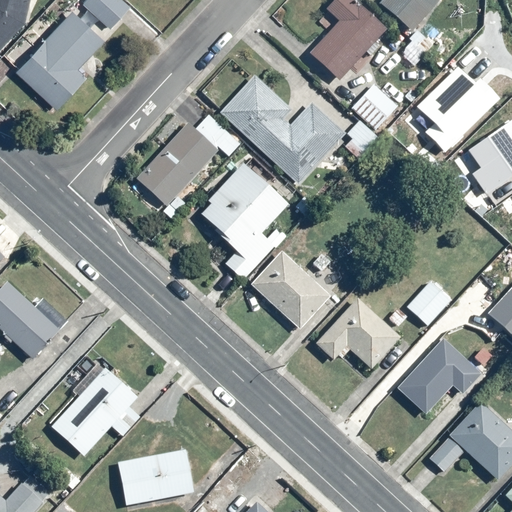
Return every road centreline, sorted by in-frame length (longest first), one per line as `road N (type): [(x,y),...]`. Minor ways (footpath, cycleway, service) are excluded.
road 1 (tertiary): [(50,204),(384,511)]
road 2 (residential): [(236,0),(50,204)]
